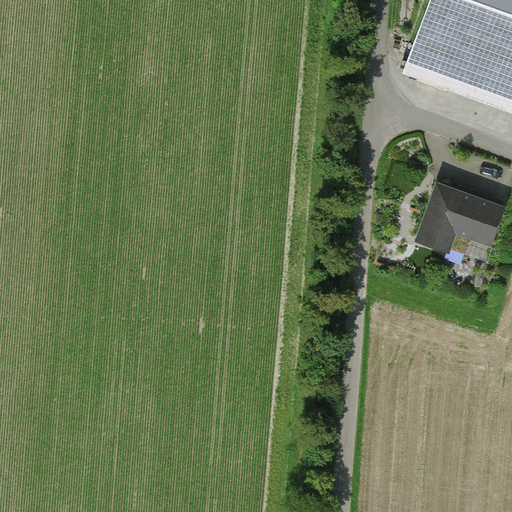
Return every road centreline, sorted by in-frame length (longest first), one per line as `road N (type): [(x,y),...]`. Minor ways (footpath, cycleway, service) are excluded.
road 1 (track): [(384,0),(346,511)]
road 2 (track): [(377,105),(511,152)]
